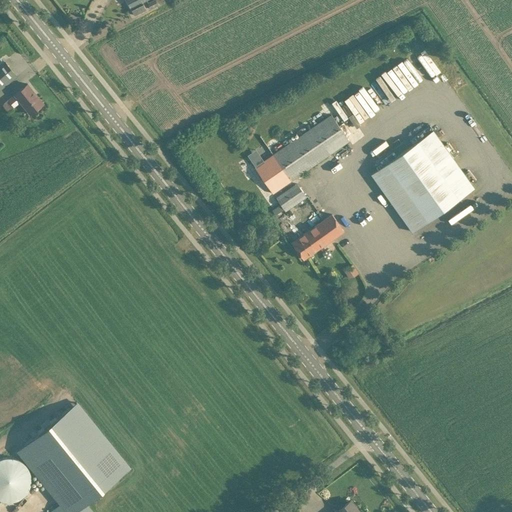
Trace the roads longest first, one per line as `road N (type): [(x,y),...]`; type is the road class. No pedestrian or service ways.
road 1 (secondary): [(372,437),(21,0)]
road 2 (unclassified): [(274,511),(372,437)]
